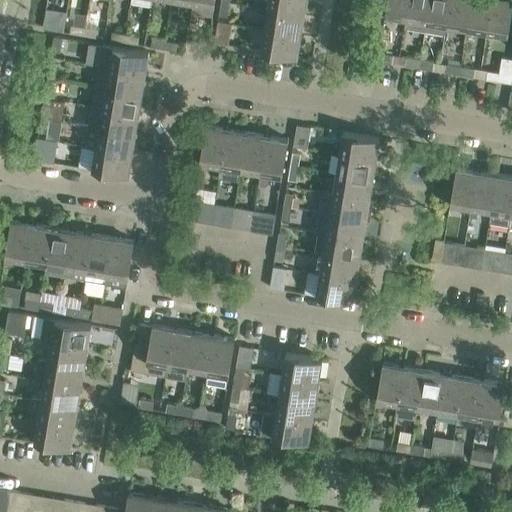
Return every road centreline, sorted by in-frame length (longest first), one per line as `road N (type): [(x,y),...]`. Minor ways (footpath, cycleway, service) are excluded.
road 1 (residential): [(511,136),(210,82),(178,98),(162,199)]
road 2 (residential): [(162,199),(152,266),(170,288),(351,318)]
road 3 (residential): [(323,501),(351,318)]
road 4 (residential): [(162,199),(0,174)]
road 5 (residential): [(351,318),(511,344)]
